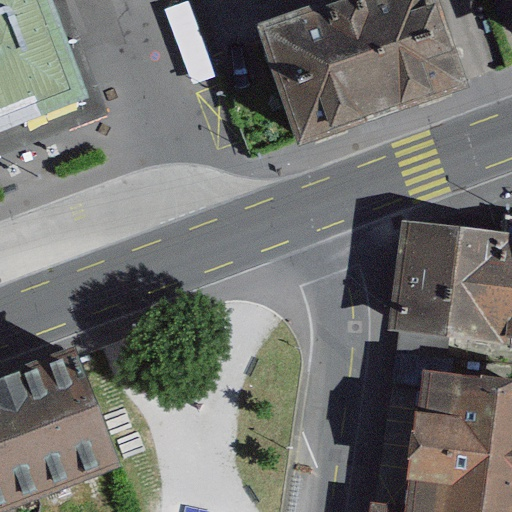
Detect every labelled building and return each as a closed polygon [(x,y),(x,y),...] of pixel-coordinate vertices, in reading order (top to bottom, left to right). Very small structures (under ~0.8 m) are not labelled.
[(35,0),(0,0),(0,135),(77,106),(35,0)] [(434,0),(365,0),(258,36),(292,135),(461,79),(434,0)] [(511,242),(409,228),(392,348),(511,364),(511,242)] [(511,511),(511,380),(399,368),(384,511),(364,509),(363,511),(511,511)] [(0,414),(0,511),(40,511),(116,482),(76,384),(0,414)]
